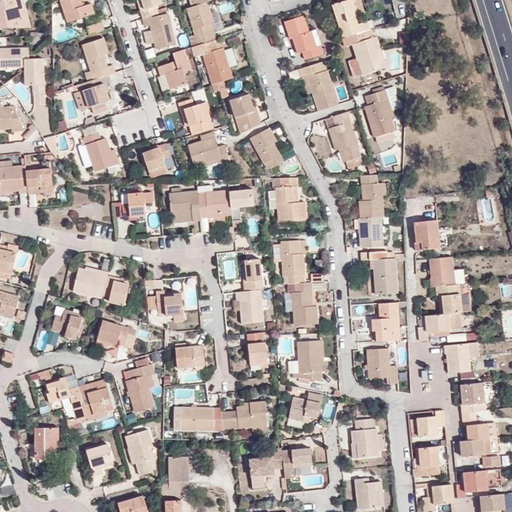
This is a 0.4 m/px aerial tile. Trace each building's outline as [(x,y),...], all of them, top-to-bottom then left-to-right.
[(0,0),(0,26),(21,26),(19,20),(24,18),(20,5),(25,4),(23,0),(0,0)] [(83,6),(81,0),(59,0),(61,3),(67,21),(95,12),(92,3),(83,6)] [(152,15),(159,13),(158,10),(156,5),(163,3),(161,0),(141,0),(144,9),(140,10),(142,18),(152,15)] [(338,0),(339,2),(332,4),(343,38),(370,29),(367,21),(358,24),(356,17),(365,14),(360,0),(338,0)] [(211,23),(214,22),(208,2),(196,5),(187,8),(198,41),(199,45),(202,44),(213,40),(210,31),(214,30),(211,23)] [(21,26),(30,26),(25,4),(20,5),(24,18),(19,20),(21,26)] [(152,32),(155,43),(156,49),(176,44),(169,13),(152,17),(152,15),(142,18),(144,26),(150,25),(152,32)] [(305,59),(323,53),(320,45),(317,46),(312,31),(309,32),(304,16),(284,22),(290,39),(293,38),(297,53),(302,52),(305,59)] [(101,21),(86,26),(89,34),(104,29),(101,21)] [(320,45),(315,29),(312,31),(317,46),(320,45)] [(377,36),(372,37),(370,29),(343,38),(345,46),(352,44),(357,59),(362,74),(387,67),(384,59),(381,60),(378,50),(381,48),(377,36)] [(145,34),(148,45),(155,43),(152,32),(145,34)] [(238,36),(228,40),(231,46),(241,42),(238,36)] [(82,44),(91,72),(93,79),(105,75),(116,72),(113,64),(107,66),(103,54),(109,52),(104,38),(82,44)] [(223,47),(221,48),(218,39),(216,39),(213,40),(202,44),(199,45),(191,47),(194,56),(202,53),(212,84),(217,82),(232,78),(229,67),(224,52),(223,47)] [(22,55),(29,55),(29,53),(29,47),(0,48),(0,67),(22,67),(22,55)] [(184,72),(191,69),(185,49),(174,53),(179,69),(175,70),(172,62),(157,66),(160,76),(166,74),(171,88),(187,83),(184,72)] [(236,65),(231,50),(224,52),(229,67),(236,65)] [(148,60),(154,58),(152,51),(146,53),(148,60)] [(35,59),(35,53),(29,53),(29,55),(22,55),(22,67),(25,66),(25,59),(35,59)] [(46,105),(44,59),(35,59),(25,59),(25,66),(25,85),(34,85),(38,85),(39,91),(34,91),(35,105),(46,105)] [(354,77),(362,74),(357,59),(349,61),(354,77)] [(332,86),(327,70),(325,61),(299,69),(302,76),(308,74),(313,91),(319,110),(338,104),(332,86)] [(339,83),(334,67),(327,70),(332,86),(339,83)] [(85,74),(87,81),(93,79),(91,72),(85,74)] [(171,88),(166,74),(160,76),(157,77),(161,91),(171,88)] [(302,76),(307,93),(313,91),(308,74),(302,76)] [(105,83),(107,82),(105,75),(93,79),(87,81),(81,83),(83,90),(88,106),(89,107),(110,100),(107,91),(105,83)] [(81,83),(75,85),(74,86),(76,92),(83,90),(81,83)] [(393,131),(395,130),(391,118),(396,116),(394,107),(391,98),(388,89),(384,90),(375,93),(378,102),(368,105),(365,106),(374,137),(376,136),(377,140),(394,135),(393,131)] [(79,109),(88,106),(83,90),(76,92),(74,93),(79,109)] [(378,102),(375,93),(373,93),(365,96),(368,105),(378,102)] [(230,100),(240,133),(262,122),(258,109),(254,110),(252,103),(249,94),(230,100)] [(394,107),(400,105),(397,96),(391,98),(394,107)] [(178,103),(185,126),(190,125),(184,109),(194,106),(192,99),(178,103)] [(190,125),(193,135),(214,128),(206,102),(194,106),(184,109),(190,125)] [(11,106),(3,107),(0,107),(0,128),(12,127),(12,131),(23,131),(22,121),(16,110),(11,110),(11,106)] [(325,119),(336,150),(339,149),(342,148),(346,161),(360,156),(352,128),(347,112),(325,119)] [(179,131),(181,136),(190,133),(188,128),(179,131)] [(277,141),(270,128),(250,138),(264,164),(266,162),(270,168),(284,161),(281,154),(278,156),(271,144),(274,142),(277,141)] [(213,131),(200,135),(202,141),(215,137),(213,131)] [(83,137),(95,171),(115,165),(110,151),(106,138),(102,139),(99,132),(83,137)] [(225,144),(218,146),(215,137),(202,141),(188,145),(194,166),(203,163),(204,166),(221,161),(223,163),(230,160),(225,144)] [(159,145),(160,148),(151,151),(143,153),(149,171),(166,165),(163,159),(172,157),(167,142),(159,145)] [(281,154),(274,142),(271,144),(278,156),(281,154)] [(119,163),(115,149),(110,151),(115,165),(119,163)] [(362,163),(360,156),(346,161),(348,168),(362,163)] [(20,190),(20,193),(28,192),(26,170),(26,165),(12,166),(0,167),(0,191),(13,190),(20,190)] [(168,171),(166,165),(149,171),(151,176),(168,171)] [(26,170),(28,192),(28,195),(41,193),(41,190),(53,189),(51,168),(26,170)] [(363,200),(360,201),(361,218),(381,216),(383,216),(382,195),(381,183),(378,183),(377,174),(361,175),(362,184),(365,184),(366,200),(363,200)] [(298,185),(297,177),(281,178),(281,183),(281,187),(276,188),(279,220),(307,218),(306,201),(299,202),(296,202),(295,186),(298,185)] [(229,191),(229,190),(198,193),(200,217),(208,216),(225,215),(232,214),(231,208),(229,191)] [(255,205),(253,190),(229,191),(231,208),(255,205)] [(128,193),(128,194),(122,194),(123,204),(124,217),(124,220),(131,220),(130,216),(138,215),(146,215),(145,205),(144,193),(144,191),(142,191),(132,192),(128,193)] [(200,217),(198,193),(198,191),(170,193),(172,214),(192,212),(193,221),(201,220),(200,217)] [(193,221),(192,212),(172,214),(173,222),(193,221)] [(381,216),(361,218),(359,218),(361,247),(383,246),(382,233),(382,224),(381,216)] [(449,235),(439,236),(437,220),(415,222),(417,242),(415,243),(416,250),(450,246),(449,235)] [(323,230),(323,222),(311,223),(311,231),(323,230)] [(297,240),(282,241),(282,253),(283,262),(284,284),(296,283),(304,282),(304,275),(306,275),(304,253),(301,253),(298,253),(297,240)] [(18,246),(9,243),(8,246),(7,249),(17,252),(18,246)] [(0,273),(11,276),(17,252),(7,249),(8,246),(0,244),(0,273)] [(384,251),(360,252),(361,260),(372,259),(384,259),(384,251)] [(274,253),(275,263),(283,262),(282,253),(274,253)] [(430,278),(431,288),(437,287),(455,285),(452,257),(430,259),(432,278),(430,278)] [(372,268),(375,268),(376,282),(377,294),(397,293),(396,261),(396,258),(387,258),(384,259),(372,259),(372,268)] [(260,259),(245,260),(246,267),(247,281),(243,281),(244,291),(256,290),(255,280),(262,280),(260,259)] [(103,295),(108,275),(109,271),(100,269),(100,272),(86,268),(80,267),(74,290),(102,298),(103,295)] [(115,280),(115,277),(108,275),(103,295),(110,297),(109,301),(124,305),(129,283),(121,281),(115,280)] [(262,290),(263,289),(262,280),(255,280),(256,290),(262,290)] [(187,308),(200,307),(198,282),(185,282),(187,308)] [(294,313),(295,325),(319,323),(318,305),(314,305),(310,306),(309,291),(313,291),(312,282),(304,282),(296,283),(296,292),(292,292),(294,313)] [(284,293),(285,313),(294,313),(292,292),(296,292),(296,283),(284,284),(278,284),(279,293),(284,293)] [(437,295),(440,295),(442,314),(448,313),(460,312),(471,311),(470,294),(461,295),(460,284),(455,285),(437,287),(437,295)] [(19,296),(0,290),(0,308),(0,309),(0,313),(13,318),(19,296)] [(157,291),(157,297),(146,298),(147,311),(158,310),(159,313),(166,312),(166,316),(174,315),(184,314),(182,292),(165,294),(165,290),(157,291)] [(243,324),(265,322),(262,290),(256,290),(244,291),(236,292),(237,300),(240,300),(241,310),(243,324)] [(376,327),(376,331),(376,341),(393,340),(393,332),(399,332),(398,302),(379,303),(379,319),(372,319),(372,327),(376,327)] [(82,317),(72,315),(72,311),(65,309),(63,316),(57,314),(52,330),(59,332),(59,329),(67,331),(66,334),(65,335),(76,338),(77,335),(80,325),(82,317)] [(428,326),(422,327),(419,327),(420,341),(429,340),(429,335),(450,333),(449,330),(461,329),(460,312),(448,313),(442,314),(426,315),(428,326)] [(136,330),(104,319),(98,338),(117,344),(118,342),(125,344),(129,333),(135,335),(136,330)] [(247,334),(248,344),(250,363),(268,361),(266,342),(263,342),(262,332),(247,334)] [(296,352),(295,335),(281,335),(282,352),(296,352)] [(116,347),(117,344),(98,338),(96,344),(108,348),(109,345),(116,347)] [(325,361),(323,340),(320,341),(322,371),(329,371),(328,361),(325,361)] [(302,377),(323,382),(322,371),(320,341),(298,342),(300,373),(292,373),(293,378),(302,377)] [(450,374),(461,373),(471,372),(469,359),(479,358),(478,344),(445,345),(445,355),(448,355),(450,374)] [(205,365),(203,345),(187,347),(176,348),(178,368),(205,365)] [(369,350),(369,365),(369,370),(370,378),(390,377),(390,383),(398,383),(397,365),(390,365),(389,349),(369,350)] [(3,360),(11,363),(15,353),(6,350),(3,360)] [(155,386),(151,373),(149,365),(131,370),(134,378),(127,380),(130,390),(131,395),(136,411),(155,406),(150,387),(155,386)] [(49,402),(70,396),(77,420),(80,419),(87,417),(88,417),(81,391),(80,386),(69,390),(65,376),(59,378),(60,380),(53,382),(47,384),(50,393),(47,394),(49,402)] [(461,413),(463,413),(486,410),(483,383),(462,385),(463,405),(461,405),(461,409),(461,413)] [(88,393),(87,389),(81,391),(88,417),(87,417),(88,421),(99,418),(98,414),(106,412),(105,407),(113,405),(108,387),(88,393)] [(304,419),(305,414),(319,416),(322,402),(308,399),(292,396),(288,416),(304,419)] [(250,405),(237,407),(237,411),(239,428),(252,427),(252,425),(267,424),(265,401),(250,402),(250,405)] [(221,408),(182,408),(182,410),(182,429),(213,430),(223,430),(222,412),(221,408)] [(174,409),(174,429),(182,429),(182,410),(174,409)] [(445,426),(444,410),(436,411),(437,416),(417,418),(420,436),(439,434),(438,427),(445,426)] [(234,429),(232,412),(222,412),(223,430),(234,429)] [(358,429),(354,430),(356,443),(359,443),(360,457),(379,455),(378,449),(377,436),(376,428),(373,428),(372,418),(357,420),(358,429)] [(411,419),(413,437),(420,436),(417,418),(411,419)] [(484,439),(489,439),(487,423),(467,425),(464,426),(466,441),(468,441),(484,439)] [(497,438),(495,423),(487,423),(489,439),(497,438)] [(35,459),(58,459),(59,428),(36,428),(35,459)] [(149,429),(135,433),(129,435),(127,436),(135,464),(138,463),(140,470),(153,466),(151,459),(153,458),(150,447),(153,445),(149,429)] [(462,457),(485,455),(484,439),(468,441),(466,441),(460,441),(462,457)] [(95,476),(103,473),(101,468),(101,465),(113,461),(108,444),(87,450),(95,476)] [(421,468),(417,469),(414,469),(415,477),(429,476),(428,466),(439,465),(437,446),(419,449),(421,468)] [(311,464),(309,447),(282,450),(284,471),(285,476),(294,476),(293,465),(311,464)] [(276,471),(284,471),(282,450),(273,450),(274,458),(251,460),(254,485),(265,484),(264,476),(276,475),(276,471)] [(169,481),(162,481),(163,488),(180,488),(189,488),(188,457),(169,457),(169,481)] [(499,458),(483,460),(484,468),(500,466),(499,458)] [(429,476),(440,475),(439,465),(428,466),(429,476)] [(467,492),(489,490),(487,470),(464,473),(465,484),(457,484),(459,498),(467,497),(467,492)] [(381,489),(380,481),(367,482),(363,483),(362,478),(355,479),(358,508),(380,506),(378,489),(381,489)] [(432,511),(431,505),(454,503),(451,484),(427,487),(427,491),(427,497),(423,498),(424,511),(432,511)] [(483,511),(505,509),(504,493),(481,496),(483,511)] [(148,511),(143,495),(119,503),(121,511),(130,511),(131,511),(148,511)] [(165,511),(181,511),(181,500),(165,500),(165,511)]
